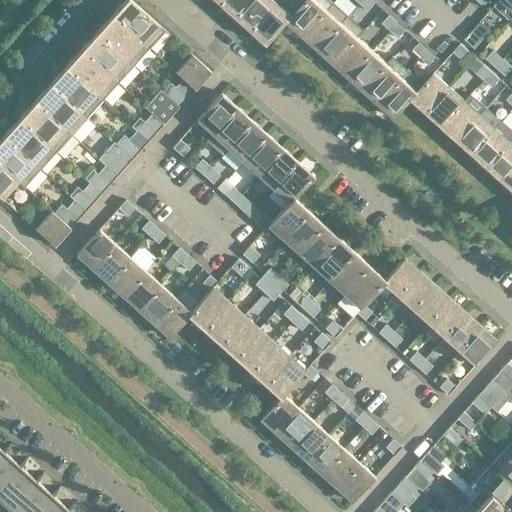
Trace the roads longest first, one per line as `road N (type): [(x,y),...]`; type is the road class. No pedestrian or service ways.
road 1 (residential): [(511,309),(164,0)]
road 2 (residential): [(323,511),(0,221)]
road 3 (residential): [(138,511),(0,388)]
road 4 (residential): [(0,101),(92,0)]
